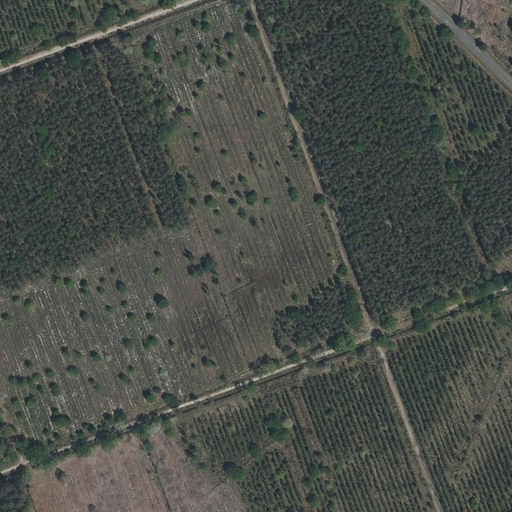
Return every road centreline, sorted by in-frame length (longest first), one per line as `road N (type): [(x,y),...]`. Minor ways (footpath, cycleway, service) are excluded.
road 1 (track): [(511,284),(0,471)]
road 2 (track): [(374,334),(252,0)]
road 3 (track): [(0,69),(189,0)]
